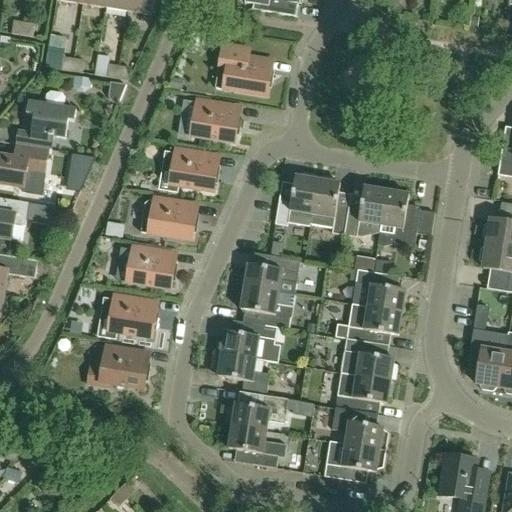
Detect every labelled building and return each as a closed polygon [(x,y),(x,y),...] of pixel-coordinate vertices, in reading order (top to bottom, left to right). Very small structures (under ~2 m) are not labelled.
[(105,10),(107,0),(84,0),(83,6),(105,10)] [(128,14),(130,0),(107,0),(105,10),(128,14)] [(151,17),(154,0),(130,0),(128,14),(151,17)] [(245,0),(244,4),(253,6),(252,11),(296,18),(298,0),(245,0)] [(477,29),(479,20),(471,18),(470,28),(477,29)] [(23,37),(25,25),(14,23),(13,36),(23,37)] [(35,26),(25,25),(23,37),(33,38),(35,26)] [(266,98),(272,63),(250,59),(251,50),(222,45),(218,70),(228,72),(225,91),(266,98)] [(72,73),(74,61),(64,59),(62,71),(72,73)] [(85,63),(74,61),(72,73),(83,75),(85,63)] [(117,81),(119,68),(109,67),(107,79),(117,81)] [(130,70),(119,68),(117,81),(128,82),(130,70)] [(182,94),(183,82),(174,81),(172,92),(182,94)] [(127,87),(113,85),(111,98),(114,104),(119,105),(127,87)] [(74,124),(76,111),(63,109),(65,100),(62,96),(51,94),(47,97),(45,106),(29,104),(27,116),(35,117),(32,135),(38,136),(35,149),(49,152),(51,152),(53,139),(65,140),(68,123),(74,124)] [(240,110),(198,103),(192,138),(234,145),(240,110)] [(44,178),(49,152),(35,149),(17,146),(15,160),(0,157),(0,185),(24,190),(27,176),(44,178)] [(511,147),(503,146),(498,177),(511,179),(511,147)] [(213,194),(218,158),(177,152),(171,151),(170,155),(165,154),(163,167),(169,174),(174,175),(178,181),(177,188),(213,194)] [(311,229),(311,227),(318,182),(316,182),(316,179),(315,177),(303,175),(301,177),(301,179),(296,178),(292,204),(280,202),(275,226),(288,229),(288,225),(311,229)] [(333,230),(332,236),(344,238),(348,213),(336,211),(341,186),(336,185),(336,183),(335,181),(323,179),(321,180),(321,182),(318,182),(311,227),(333,230)] [(380,236),(387,193),(364,190),(360,215),(348,213),(344,238),(357,240),(357,239),(362,240),(380,236)] [(409,197),(404,196),(401,192),(393,190),(390,194),(387,193),(380,236),(378,247),(383,248),(392,246),(413,249),(413,250),(414,251),(420,211),(419,211),(419,212),(407,210),(409,197)] [(191,242),(197,207),(155,200),(155,204),(150,203),(147,206),(143,234),(191,242)] [(25,228),(29,205),(4,201),(2,214),(0,213),(0,240),(11,242),(13,226),(25,228)] [(511,249),(511,225),(491,222),(490,225),(485,227),(484,236),(487,243),(487,246),(511,249)] [(511,249),(487,246),(486,249),(481,251),(479,263),(484,266),(483,270),(509,274),(507,286),(511,286),(511,249)] [(170,291),(176,256),(134,249),(128,284),(170,291)] [(35,281),(38,263),(0,257),(0,320),(7,276),(35,281)] [(279,295),(281,282),(297,285),(300,263),(276,259),(274,271),(248,267),(245,289),(279,295)] [(402,315),(406,293),(380,288),(382,276),(358,272),(356,285),(371,287),(368,309),(402,315)] [(277,308),(279,295),(245,289),(241,312),(266,316),(264,328),(277,330),(289,332),(293,310),(277,308)] [(151,340),(157,305),(115,298),(115,302),(104,300),(102,313),(107,320),(113,321),(117,327),(116,334),(151,340)] [(373,333),(399,337),(402,315),(368,309),(358,308),(354,330),(349,329),(347,341),(371,345),(373,333)] [(487,321),(489,310),(477,308),(475,319),(487,321)] [(256,362),(258,351),(273,353),(275,342),(277,330),(264,328),(253,326),(251,338),(225,334),(225,338),(219,339),(217,355),(256,362)] [(509,337),(473,331),(470,352),(482,354),(476,386),(479,387),(482,392),(493,394),(497,389),(500,390),(506,355),(509,337)] [(391,384),(395,361),(369,357),(371,345),(347,341),(341,375),(391,384)] [(143,391),(149,356),(107,349),(103,372),(91,370),(88,387),(108,390),(109,385),(143,391)] [(254,374),(256,362),(217,355),(214,372),(219,375),(218,379),(244,383),(242,395),(263,398),(266,399),(266,398),(268,386),(270,377),(254,374)] [(511,355),(506,355),(500,390),(503,390),(505,397),(511,397),(511,355)] [(388,406),(391,384),(341,375),(336,410),(360,414),(362,402),(388,406)] [(267,434),(268,425),(284,427),(286,414),(286,411),(288,402),(266,398),(266,399),(263,398),(261,410),(236,406),(232,428),(267,434)] [(294,413),(296,403),(288,402),(286,411),(294,413)] [(380,452),(384,430),(358,426),(360,414),(336,410),(332,431),(348,434),(346,447),(380,452)] [(287,448),(265,444),(267,434),(232,428),(229,451),(254,455),(252,467),(277,471),(278,460),(285,461),(287,448)] [(377,475),(380,452),(346,447),(342,469),(327,466),(325,479),(349,483),(351,471),(377,475)] [(21,452),(9,448),(5,460),(17,464),(21,452)] [(46,468),(46,449),(25,449),(25,468),(46,468)] [(482,511),(486,492),(472,490),(477,463),(462,460),(461,462),(446,460),(440,497),(462,501),(459,511),(482,511)] [(23,476),(9,471),(5,481),(19,485),(23,476)] [(120,492),(128,501),(136,492),(128,484),(120,492)] [(511,511),(511,491),(507,490),(503,511),(511,511)] [(120,509),(128,501),(120,492),(111,501),(120,509)]
